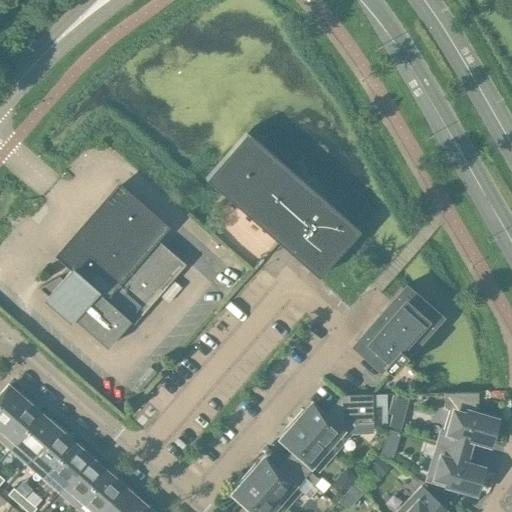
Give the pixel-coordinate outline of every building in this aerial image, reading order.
[(204,178),(217,189),(318,277),(359,230),(246,131),(204,178)] [(59,275),(37,287),(106,347),(129,320),(132,324),(185,263),(157,239),(168,226),(121,185),(57,258),(70,269),(62,278),(59,275)] [(385,311),(364,335),(359,340),(380,359),(382,357),(385,360),(381,364),(390,372),(438,318),(402,287),(390,300),(394,304),(387,313),(385,311)] [(0,392),(0,426),(25,399),(15,390),(13,392),(6,386),(0,392)] [(439,442),(466,450),(470,437),(489,443),(496,420),(478,415),(478,391),(444,392),(444,407),(449,407),(439,442)] [(296,422),(332,453),(348,435),(344,432),(352,422),(373,422),(372,394),(342,394),(324,415),(312,404),(296,422)] [(0,426),(0,438),(11,448),(39,415),(33,409),(34,407),(25,399),(0,426)] [(392,413),(388,425),(400,429),(403,417),(392,413)] [(39,415),(11,448),(26,462),(32,455),(33,455),(57,428),(47,419),(46,421),(39,415)] [(316,470),(332,453),(296,422),(281,439),(293,450),(285,460),(304,477),(313,467),(316,470)] [(26,462),(43,477),(72,444),(65,438),(67,436),(57,428),(33,455),(32,455),(26,462)] [(466,450),(439,442),(429,478),(475,491),(482,468),(462,463),(466,450)] [(43,477),(60,491),(90,456),(80,447),(78,449),(72,444),(43,477)] [(378,454),(366,466),(379,478),(390,465),(378,454)] [(60,491),(76,505),(105,472),(98,466),(99,464),(90,456),(60,491)] [(256,464),(246,475),(284,507),(299,490),(309,498),(317,488),(304,477),(285,460),(276,469),(264,458),(257,466),(256,464)] [(83,511),(99,511),(123,485),(112,476),(111,478),(105,472),(76,505),(83,511)] [(279,511),(284,507),(246,475),(237,485),(239,487),(233,494),(245,505),(238,511),(279,511)] [(127,511),(137,501),(130,495),(132,493),(123,485),(99,511),(127,511)] [(446,486),(444,493),(456,497),(459,489),(446,486)] [(19,504),(25,498),(13,487),(7,494),(19,504)] [(437,511),(443,507),(422,488),(399,511),(437,511)] [(32,511),(36,507),(25,498),(19,504),(28,511),(32,511)] [(153,511),(145,504),(143,506),(137,501),(127,511),(153,511)]
